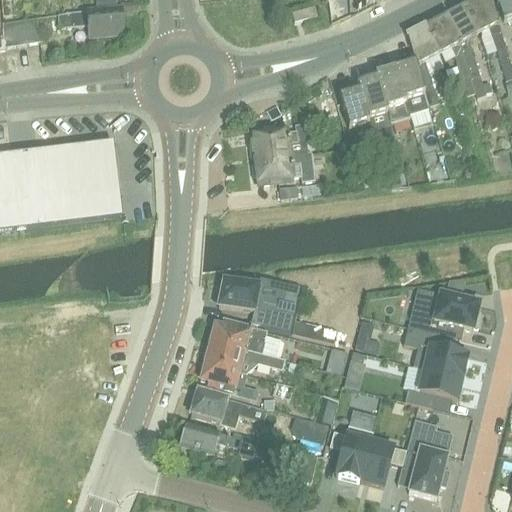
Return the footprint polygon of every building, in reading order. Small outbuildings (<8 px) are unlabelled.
[(97,10),(113,8),(112,0),(106,0),(97,1),(97,10)] [(489,0),(482,0),(464,9),(478,37),(480,36),(490,32),(499,60),(506,85),(511,82),(511,72),(507,57),(489,0)] [(511,0),(495,0),(503,24),(511,21),(511,0)] [(460,48),(470,81),(474,96),(476,103),(485,100),(467,43),(477,38),(478,37),(464,9),(445,20),(460,48)] [(315,10),(291,16),(294,26),(317,20),(315,10)] [(65,16),(57,18),(59,30),(71,29),(87,28),(88,38),(122,36),(120,11),(72,15),(70,15),(70,16),(65,17),(65,16)] [(440,57),(442,56),(452,51),(461,83),(466,99),(474,96),(470,81),(460,48),(445,20),(426,29),(440,57)] [(36,21),(24,23),(28,46),(39,45),(37,32),(36,21)] [(28,46),(24,23),(13,25),(16,48),(28,46)] [(4,50),(16,48),(13,25),(2,26),(4,50)] [(407,39),(414,64),(428,107),(437,104),(429,77),(444,69),(438,59),(440,57),(426,29),(407,39)] [(429,110),(428,107),(414,64),(399,68),(400,72),(395,73),(408,116),(429,110)] [(408,116),(395,73),(380,78),(381,81),(376,83),(387,117),(390,126),(409,120),(408,116)] [(363,90),(358,92),(368,126),(369,126),(368,123),(387,117),(376,83),(362,87),(363,90)] [(348,133),(368,126),(358,92),(343,96),(344,99),(338,101),(348,133)] [(255,163),(307,157),(306,146),(309,145),(307,129),(294,130),(295,136),(286,137),(285,135),(253,140),(253,147),(250,148),(252,159),(254,159),(254,162),(255,162),(255,163)] [(113,147),(0,160),(0,237),(122,222),(113,147)] [(367,156),(371,172),(382,169),(378,153),(367,156)] [(256,167),(252,168),(254,180),(258,180),(259,188),(291,184),(291,182),(301,181),(301,186),(314,184),(311,157),(307,158),(307,157),(255,163),(256,167)] [(220,288),(217,301),(220,302),(218,311),(223,312),(223,311),(253,315),(263,317),(260,330),(290,337),(296,312),(284,309),(288,288),(259,282),(258,289),(227,285),(224,284),(223,289),(220,288)] [(463,300),(466,290),(467,284),(449,286),(446,296),(463,300)] [(412,310),(407,332),(444,341),(447,329),(463,333),(473,335),(473,332),(477,333),(481,317),(477,316),(479,308),(430,296),(426,313),(412,310)] [(214,326),(210,343),(277,360),(281,344),(264,339),(266,334),(223,323),(222,328),(214,326)] [(362,323),(359,334),(373,338),(376,327),(362,323)] [(294,324),(292,338),(333,348),(337,335),(336,334),(294,324)] [(407,332),(403,349),(417,352),(413,370),(420,371),(424,372),(462,382),(467,361),(467,360),(467,359),(441,353),(444,341),(407,332)] [(206,349),(203,360),(205,361),(204,366),(238,375),(241,362),(260,367),(282,373),(285,363),(276,361),(277,360),(210,343),(208,349),(206,349)] [(345,377),(351,358),(338,354),(332,373),(345,377)] [(352,356),(350,364),(362,367),(364,359),(352,356)] [(238,375),(204,366),(201,366),(198,377),(201,378),(200,383),(207,384),(205,390),(257,404),(259,393),(235,387),(238,375)] [(408,394),(405,406),(432,412),(435,400),(452,404),(456,405),(462,382),(424,372),(420,371),(420,372),(414,395),(408,394)] [(190,417),(219,425),(236,430),(240,418),(244,419),(244,421),(263,426),(266,415),(247,409),(247,408),(197,393),(194,403),(192,402),(189,413),(191,414),(190,417)] [(321,403),(314,425),(328,429),(334,407),(321,403)] [(292,430),(289,432),(296,441),(323,448),(328,430),(294,420),(292,430)] [(445,460),(430,456),(436,435),(437,430),(414,425),(406,456),(402,471),(414,474),(409,495),(409,494),(408,496),(410,497),(434,503),(436,504),(436,502),(446,462),(447,463),(447,460),(445,460)] [(269,449),(243,442),(187,427),(180,448),(211,456),(216,444),(239,450),(237,459),(264,467),(269,449)] [(333,437),(329,452),(341,456),(335,479),(338,480),(359,486),(359,485),(360,486),(370,446),(373,437),(348,431),(346,440),(333,437)] [(402,471),(406,456),(370,446),(360,486),(383,492),(390,468),(402,471)] [(302,459),(296,486),(311,490),(317,463),(302,459)]
